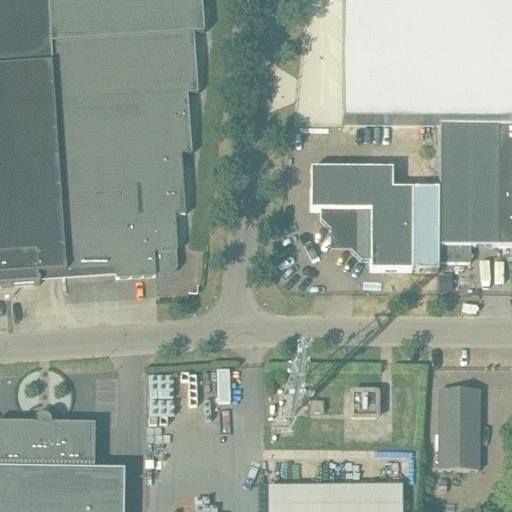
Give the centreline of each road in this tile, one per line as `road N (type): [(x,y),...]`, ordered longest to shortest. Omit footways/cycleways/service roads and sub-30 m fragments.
road 1 (unclassified): [(233,332),(271,0)]
road 2 (unclassified): [(233,332),(511,333)]
road 3 (unclassified): [(0,349),(233,332)]
